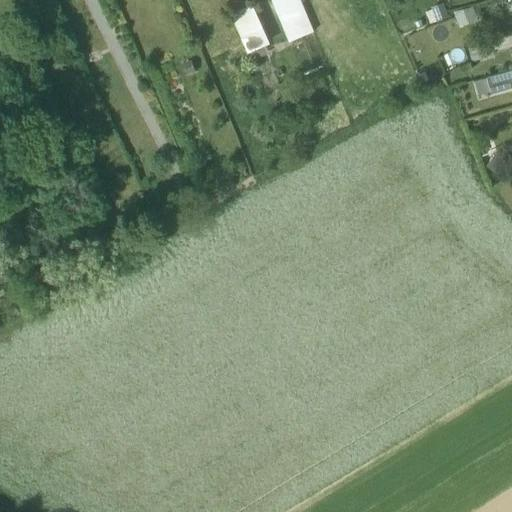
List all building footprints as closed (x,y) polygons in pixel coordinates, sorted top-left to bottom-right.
[(445,3),(432,8),(437,21),(450,17),(445,3)] [(460,28),(478,21),(473,7),(454,13),(460,28)] [(473,61),(488,57),(484,43),(469,47),(473,61)] [(98,51),(88,55),(92,64),(102,59),(98,51)] [(197,71),(192,61),(183,65),(188,75),(197,71)] [(511,70),(488,77),(491,92),(492,93),(511,87),(511,70)] [(503,177),(511,165),(511,160),(499,151),(488,166),(503,177)]
